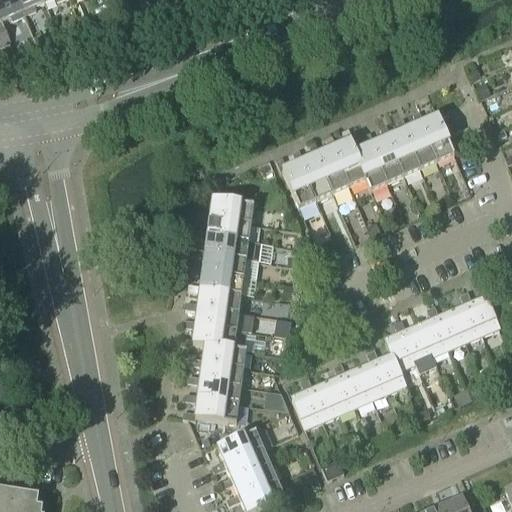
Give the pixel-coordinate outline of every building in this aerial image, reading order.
[(22,21),(12,0),(0,0),(0,29),(8,48),(9,47),(0,26),(9,23),(11,26),(22,21)] [(43,8),(39,0),(12,0),(22,21),(35,15),(33,12),(43,8)] [(66,2),(65,0),(39,0),(43,8),(53,3),(55,7),(66,2)] [(412,119),(417,131),(419,130),(435,168),(453,161),(436,122),(423,127),(419,116),(412,119)] [(419,130),(417,131),(407,135),(402,123),(395,126),(400,137),(402,137),(419,175),(435,168),(419,130)] [(402,137),(400,137),(390,142),(385,131),(378,134),(383,145),(385,144),(402,182),(419,175),(402,137)] [(347,134),(341,137),(345,147),(349,146),(352,145),(347,134)] [(385,144),(383,145),(373,149),(369,138),(361,141),(366,152),(369,151),(385,189),(402,182),(385,144)] [(352,158),(354,157),(349,146),(345,147),(335,152),(331,141),(324,144),(329,155),(331,154),(348,193),(364,186),(365,186),(352,158)] [(331,154),(329,155),(319,159),(314,148),(307,151),(312,162),(315,161),(332,200),(348,193),(331,154)] [(369,151),(366,152),(354,157),(352,158),(365,186),(364,186),(368,197),(385,189),(369,151)] [(315,161),(312,162),(303,166),(298,155),(291,158),(296,169),(298,168),(315,207),(332,200),(315,161)] [(298,168),(296,169),(286,173),(281,162),(274,165),(280,177),(281,177),(298,214),(315,207),(298,168)] [(197,226),(208,228),(209,225),(250,231),(253,212),(211,206),(209,220),(198,219),(197,226)] [(248,248),(250,231),(209,225),(208,228),(207,238),(195,237),(194,244),(206,245),(206,243),(248,248)] [(245,266),(248,248),(206,243),(206,245),(205,256),(193,255),(192,262),(203,264),(204,261),(245,266)] [(243,284),(245,266),(204,261),(203,264),(202,274),(190,273),(189,280),(201,282),(201,278),(243,284)] [(241,302),(243,284),(201,278),(201,282),(199,292),(188,291),(187,297),(199,299),(199,296),(241,302)] [(238,319),(241,302),(199,296),(199,299),(197,310),(185,308),(184,315),(196,317),(197,314),(238,319)] [(466,297),(457,300),(460,306),(468,303),(466,297)] [(468,303),(460,306),(463,312),(467,310),(481,341),(497,334),(484,302),(471,308),(468,303)] [(467,310),(463,312),(451,317),(464,348),(481,341),(467,310)] [(433,311),(424,314),(427,320),(435,317),(433,311)] [(236,338),(238,319),(197,314),(196,317),(195,328),(183,326),(182,334),(194,335),(194,332),(236,338)] [(435,317),(427,320),(429,327),(434,324),(448,356),(464,348),(451,317),(438,322),(435,317)] [(434,324),(429,327),(418,332),(431,363),(448,356),(434,324)] [(400,325),(391,329),(394,335),(402,331),(400,325)] [(402,331),(394,335),(397,341),(401,339),(415,370),(419,379),(435,372),(431,363),(418,332),(405,337),(402,331)] [(245,339),(236,338),(194,332),(194,335),(192,346),(180,344),(179,351),(191,353),(192,350),(203,352),(204,351),(233,355),(233,354),(243,356),(245,339)] [(401,339),(397,341),(383,346),(384,347),(390,361),(398,378),(398,377),(415,370),(401,339)] [(243,356),(233,354),(233,355),(204,351),(203,352),(202,365),(190,363),(189,371),(201,372),(201,369),(243,375),(246,356),(243,356)] [(372,355),(364,359),(367,365),(375,361),(372,355)] [(375,361),(367,365),(369,370),(373,368),(387,399),(405,391),(398,377),(398,378),(390,361),(377,366),(375,361)] [(373,368),(369,370),(357,375),(370,406),(387,399),(373,368)] [(241,393),(243,375),(201,369),(201,372),(199,383),(188,382),(187,389),(198,391),(199,387),(241,393)] [(339,369),(331,373),(334,379),(342,375),(339,369)] [(342,375),(334,379),(336,384),(340,382),(354,413),(370,406),(357,375),(344,381),(342,375)] [(340,382),(336,384),(324,389),(337,421),(354,413),(340,382)] [(306,384),(298,387),(301,393),(309,390),(306,384)] [(238,411),(241,393),(199,387),(198,391),(197,400),(185,399),(184,406),(196,408),(196,405),(238,411)] [(309,390),(301,393),(303,399),(307,397),(321,428),(337,421),(324,389),(311,395),(309,390)] [(307,397),(303,399),(290,404),(303,435),(321,428),(307,397)] [(236,430),(238,411),(196,405),(196,408),(195,419),(182,418),(182,425),(195,426),(195,425),(236,430)] [(211,480),(224,474),(223,472),(262,455),(254,437),(216,454),(222,468),(208,473),(211,480)] [(152,449),(161,444),(159,439),(149,444),(152,449)] [(230,488),(269,471),(262,455),(223,472),(224,474),(228,484),(215,490),(218,496),(232,491),(230,488)] [(336,467),(320,474),(325,487),(342,480),(336,467)] [(238,505),(276,488),(269,471),(230,488),(232,491),(236,500),(223,506),(225,511),(227,511),(239,507),(238,505)] [(267,511),(284,505),(276,488),(238,505),(239,507),(240,511),(267,511)] [(511,511),(511,493),(503,497),(509,511),(511,511)] [(0,511),(35,511),(37,502),(0,496),(0,511)]
